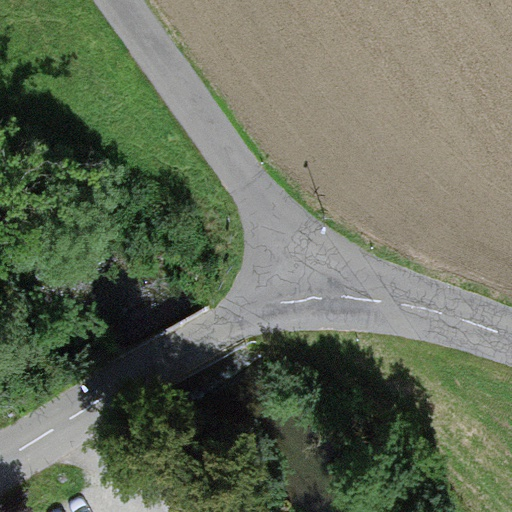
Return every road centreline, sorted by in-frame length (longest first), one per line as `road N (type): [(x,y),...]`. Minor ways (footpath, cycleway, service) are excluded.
road 1 (residential): [(274,292),(275,226),(122,0)]
road 2 (tertiary): [(274,292),(103,404),(0,459)]
road 3 (tertiary): [(511,336),(366,293),(274,292)]
road 4 (track): [(192,511),(111,443),(103,404)]
